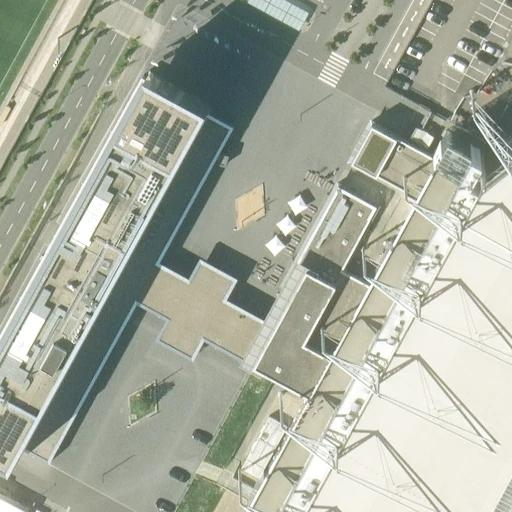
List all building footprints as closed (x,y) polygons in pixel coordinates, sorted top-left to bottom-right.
[(290,0),(277,0),(282,3),(276,13),(300,28),(310,12),(290,0)] [(213,100),(141,60),(0,317),(0,448),(17,458),(22,447),(111,286),(207,110),(213,100)] [(511,511),(511,134),(511,135),(499,122),(468,90),(467,91),(502,143),(474,166),(469,171),(291,508),(289,511),(511,511)] [(231,123),(207,110),(111,286),(22,447),(51,463),(54,458),(49,455),(125,318),(130,320),(140,301),(152,309),(177,321),(171,332),(189,342),(195,332),(253,362),(273,324),(216,293),(221,282),(204,272),(197,283),(173,270),(160,263),(171,244),(166,242),(211,161),(225,165),(227,160),(229,154),(216,151),(229,128),(233,131),(236,126),(231,123)] [(351,160),(414,194),(423,177),(406,166),(408,164),(426,172),(434,156),(371,122),(351,160)] [(289,511),(291,508),(469,171),(474,162),(481,148),(471,143),(459,164),(436,153),(434,156),(426,172),(408,164),(406,166),(423,177),(414,194),(384,250),(365,242),(365,243),(381,254),(367,280),(342,327),(322,319),(322,321),(339,332),(327,351),(304,338),(335,281),(296,260),(284,283),(293,288),(287,300),(281,297),(275,307),(281,310),(273,324),(253,362),(280,375),(307,390),(300,405),(280,396),(280,398),(298,409),(258,482),(239,473),(239,475),(255,486),(246,504),(241,511),(289,511)] [(378,203),(339,183),(296,260),(335,281),(304,338),(327,351),(339,332),(322,321),(322,319),(342,327),(367,280),(344,267),(378,203)]
